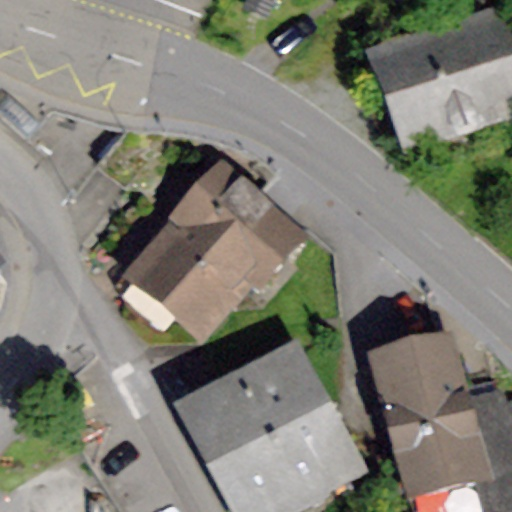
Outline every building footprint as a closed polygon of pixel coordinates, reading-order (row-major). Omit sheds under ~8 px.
[(511,19),(377,66),(408,154),(511,117),(511,19)] [(221,166),(174,224),(258,292),(267,299),(314,240),(221,166)] [(258,292),(174,224),(126,284),(211,351),(258,292)] [(0,286),(12,278),(0,262),(0,286)] [(297,342),(172,417),(214,487),(288,442),(326,505),(377,474),(297,342)] [(453,343),(370,366),(410,511),(482,491),(488,511),(511,511),(511,403),(508,404),(504,392),(482,397),(469,401),(453,343)] [(288,442),(214,487),(228,511),(313,511),(326,505),(288,442)]
